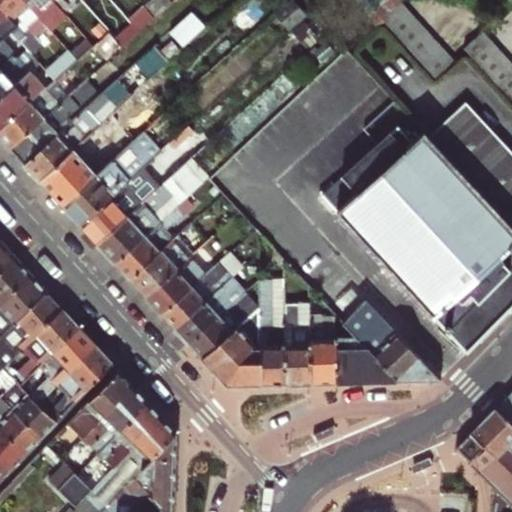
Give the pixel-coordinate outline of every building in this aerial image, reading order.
[(28,46),(31,50),(42,41),(36,33),(46,25),(23,0),(0,0),(0,4),(16,23),(30,39),(26,43),(28,46)] [(67,15),(54,0),(23,0),(46,25),(50,30),(67,15)] [(54,0),(67,15),(85,36),(88,38),(94,33),(65,0),(54,0)] [(511,0),(482,0),(501,21),(511,11),(511,0)] [(401,2),(380,18),(435,79),(452,63),(401,2)] [(16,23),(0,4),(0,36),(0,37),(16,23)] [(30,39),(16,23),(0,37),(10,48),(21,38),(26,43),(30,39)] [(133,23),(116,39),(122,47),(140,31),(133,23)] [(511,77),(511,65),(484,35),(465,52),(498,90),(511,77)] [(88,38),(85,36),(68,51),(75,58),(85,49),(92,43),(88,38)] [(0,65),(0,56),(10,48),(0,37),(0,68),(1,67),(0,65)] [(18,55),(28,46),(26,43),(21,38),(10,48),(16,54),(18,55)] [(10,77),(35,54),(31,50),(28,46),(18,55),(16,54),(1,67),(0,68),(0,95),(15,82),(10,77)] [(55,77),(61,84),(64,87),(94,60),(85,49),(75,58),(55,77)] [(55,77),(75,58),(68,51),(48,68),(55,77)] [(27,72),(15,82),(0,95),(0,126),(42,88),(27,72)] [(49,96),(61,84),(55,77),(42,88),(0,126),(0,137),(10,148),(43,118),(37,111),(51,98),(49,96)] [(511,77),(498,90),(511,105),(511,77)] [(150,92),(143,85),(96,126),(38,179),(61,205),(111,160),(136,138),(120,119),(150,92)] [(76,97),(72,92),(43,118),(10,148),(23,163),(57,132),(53,128),(78,106),(72,100),(76,97)] [(511,156),(463,103),(426,137),(511,232),(511,156)] [(82,110),(57,132),(23,163),(38,179),(96,126),(82,110)] [(337,212),(423,134),(418,129),(408,138),(395,125),(322,195),(337,212)] [(423,134),(337,212),(462,354),(511,302),(511,232),(426,137),(423,134)] [(136,138),(111,160),(118,168),(144,145),(137,137),(136,138)] [(78,224),(142,167),(155,156),(144,145),(118,168),(111,160),(61,205),(78,224)] [(183,166),(160,186),(96,243),(112,261),(183,198),(199,184),(183,166)] [(160,186),(142,167),(78,224),(96,243),(160,186)] [(127,278),(173,238),(165,230),(190,206),(183,198),(112,261),(127,278)] [(184,245),(200,231),(191,222),(173,238),(127,278),(142,295),(191,252),(184,245)] [(206,239),(200,231),(184,245),(191,252),(206,239)] [(206,239),(191,252),(142,295),(159,313),(200,277),(229,251),(213,232),(206,239)] [(0,268),(12,257),(0,243),(0,268)] [(0,301),(28,275),(12,257),(0,268),(0,301)] [(206,284),(200,277),(159,313),(172,327),(228,278),(221,271),(206,284)] [(28,308),(44,292),(28,275),(0,301),(0,317),(4,315),(13,324),(28,308)] [(235,287),(228,278),(172,327),(186,342),(226,306),(221,300),(235,287)] [(255,308),(256,356),(257,384),(284,383),(282,303),(281,290),(281,288),(281,280),(255,280),(255,308)] [(241,293),(235,287),(221,300),(226,306),(241,293)] [(284,383),(308,383),(307,328),(307,303),(306,289),(281,290),(282,303),(284,383)] [(6,364),(20,348),(58,308),(44,292),(28,308),(13,324),(4,333),(0,337),(0,370),(6,364)] [(186,342),(200,358),(234,328),(240,322),(235,316),(249,303),(241,293),(226,306),(186,342)] [(344,330),(350,336),(391,381),(436,380),(362,299),(336,322),(344,330)] [(58,308),(20,348),(32,361),(12,381),(18,388),(38,367),(75,327),(58,308)] [(256,356),(255,308),(240,322),(234,328),(249,345),(250,356),(256,356)] [(4,315),(0,317),(0,328),(4,333),(13,324),(4,315)] [(307,328),(308,383),(334,382),(333,318),(320,318),(320,327),(307,328)] [(336,322),(333,318),(334,382),(391,381),(350,336),(344,330),(336,322)] [(36,405),(54,385),(92,345),(75,327),(38,367),(48,378),(29,398),(36,405)] [(224,385),(257,384),(256,356),(250,356),(249,345),(234,328),(200,358),(224,385)] [(92,345),(54,385),(63,395),(46,414),(55,423),(109,364),(92,345)] [(11,368),(6,364),(0,370),(5,375),(11,368)] [(29,398),(18,388),(12,381),(5,375),(0,370),(0,388),(4,392),(0,396),(0,404),(9,412),(38,440),(55,423),(46,414),(36,405),(29,398)] [(115,371),(70,420),(85,434),(129,386),(115,371)] [(106,424),(114,433),(143,402),(129,386),(85,434),(80,440),(85,446),(106,424)] [(511,394),(497,409),(511,424),(511,394)] [(143,402),(114,433),(123,444),(102,466),(109,473),(158,419),(143,402)] [(469,465),(492,486),(511,505),(511,424),(497,409),(471,435),(485,449),(470,464),(469,465)] [(9,412),(0,421),(0,432),(24,455),(38,440),(9,412)] [(172,434),(158,419),(109,473),(90,494),(72,511),(100,511),(103,510),(132,477),(172,434)] [(106,424),(85,446),(93,455),(114,433),(106,424)] [(24,455),(0,432),(0,464),(8,472),(24,455)] [(170,511),(173,435),(172,434),(132,477),(164,511),(170,511)] [(456,451),(470,464),(485,449),(471,435),(456,451)] [(88,492),(72,475),(55,492),(72,508),(88,492)] [(164,511),(132,477),(103,510),(104,511),(164,511)]
